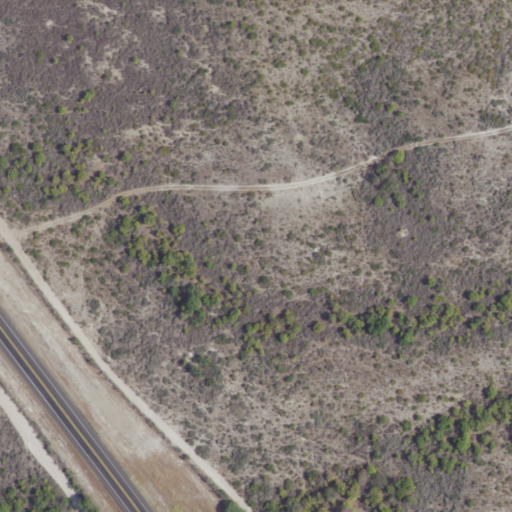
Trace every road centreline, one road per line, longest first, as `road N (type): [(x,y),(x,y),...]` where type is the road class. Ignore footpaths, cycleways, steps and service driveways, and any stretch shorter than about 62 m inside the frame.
road 1 (residential): [(4,328),(71,293),(106,217),(129,198),(291,188),(411,147),(511,129)]
road 2 (trunk): [(142,511),(0,322)]
